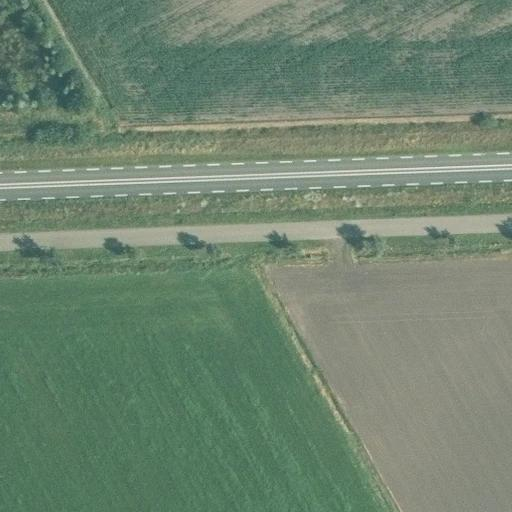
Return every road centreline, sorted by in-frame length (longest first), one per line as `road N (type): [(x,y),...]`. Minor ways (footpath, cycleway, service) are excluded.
road 1 (secondary): [(0,188),(511,167)]
road 2 (unclassified): [(511,223),(0,243)]
